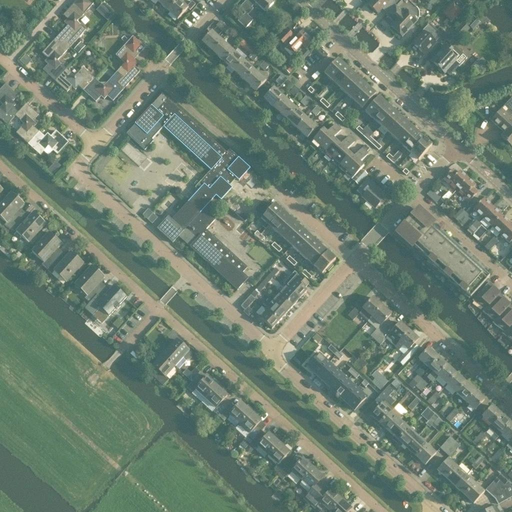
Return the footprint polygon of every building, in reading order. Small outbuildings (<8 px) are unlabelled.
[(67,26),(53,42),(59,48),(65,42),(71,48),(86,31),(77,22),(93,4),(88,0),(77,0),(63,16),(67,20),(64,23),(67,26)] [(162,0),(159,4),(168,12),(179,0),(181,3),(183,0),(162,0)] [(179,0),(168,12),(177,21),(187,9),(190,11),(195,5),(189,0),(183,0),(181,3),(179,0)] [(268,0),(247,0),(239,9),(245,14),(238,22),(245,29),(253,22),(247,16),(253,10),(251,8),(255,4),(265,13),(273,4),(268,0)] [(373,0),(368,6),(378,15),(384,8),(389,12),(400,0),(373,0)] [(406,0),(403,0),(387,17),(394,23),(391,27),(402,38),(417,22),(418,20),(419,17),(419,13),(418,11),(416,9),(406,0)] [(452,21),(461,12),(464,8),(457,1),(444,14),(452,21)] [(102,5),(96,12),(107,22),(114,15),(102,5)] [(464,22),(447,41),(451,45),(460,36),(462,37),(470,29),(473,31),(479,25),(473,19),(467,25),(464,22)] [(446,20),(443,24),(449,30),(453,26),(446,20)] [(228,29),(220,22),(217,27),(224,34),(228,29)] [(424,33),(413,45),(424,55),(435,43),(441,36),(429,25),(422,32),(424,33)] [(287,30),(278,39),(284,45),(293,36),(287,30)] [(302,32),(288,46),(294,53),(302,45),(305,49),(312,42),(302,32)] [(202,43),(213,53),(222,43),(211,33),(202,43)] [(125,64),(117,73),(123,78),(117,84),(124,90),(140,73),(134,68),(138,64),(134,60),(141,53),(145,49),(132,37),(128,42),(116,56),(125,64)] [(242,42),(239,45),(240,46),(250,56),(254,52),(254,51),(243,41),(242,42)] [(43,71),(55,83),(66,70),(57,62),(71,48),(65,42),(59,48),(53,42),(42,54),(47,59),(44,62),(48,65),(43,71)] [(74,50),(78,54),(85,47),(81,43),(74,50)] [(222,43),(213,53),(223,63),(233,53),(222,43)] [(446,46),(431,63),(438,69),(437,70),(441,74),(442,73),(443,74),(444,73),(449,77),(460,66),(455,61),(455,60),(461,54),(454,48),(451,51),(446,46)] [(318,48),(315,51),(324,59),(327,56),(318,48)] [(253,63),(258,56),(259,56),(254,52),(250,56),(248,58),(253,63)] [(233,53),(223,63),(234,73),(243,63),(233,53)] [(25,66),(31,60),(25,54),(19,60),(25,66)] [(480,58),(470,68),(478,76),(488,65),(480,58)] [(337,60),(324,75),(331,82),(345,67),(337,60)] [(269,66),(264,62),(259,68),(264,72),(269,66)] [(243,63),(234,73),(244,83),(254,73),(243,63)] [(345,67),(331,82),(339,89),(353,74),(345,67)] [(66,70),(55,83),(67,93),(72,88),(75,91),(78,88),(84,93),(95,80),(82,69),(74,78),(66,70)] [(95,80),(84,93),(96,104),(101,98),(104,101),(107,98),(112,103),(124,90),(117,84),(123,78),(117,73),(103,88),(95,80)] [(265,83),(254,73),(244,83),(256,93),(265,83)] [(353,74),(339,89),(347,96),(360,81),(353,74)] [(281,76),(275,82),(278,84),(281,86),(286,80),(281,76)] [(360,81),(347,96),(354,103),(368,88),(360,81)] [(0,119),(7,126),(15,118),(15,117),(18,114),(13,109),(16,106),(13,103),(18,97),(5,86),(0,91),(0,103),(3,107),(0,110),(0,119)] [(294,98),(299,92),(294,87),(289,94),(294,98)] [(368,88),(354,103),(362,110),(375,95),(368,88)] [(264,100),(274,110),(284,100),(273,90),(264,100)] [(199,192),(189,203),(199,213),(203,209),(204,210),(215,197),(221,202),(222,201),(221,201),(231,189),(232,190),(232,189),(228,185),(234,178),(239,182),(240,182),(239,181),(249,170),(250,170),(230,151),(227,154),(162,95),(135,125),(126,135),(145,152),(153,142),(152,141),(163,128),(211,172),(195,189),(199,192)] [(305,108),(310,101),(305,97),(300,103),(305,108)] [(378,98),(365,113),(372,120),(386,105),(378,98)] [(511,98),(491,121),(499,129),(500,128),(505,133),(501,138),(511,148),(511,146),(511,122),(509,119),(511,116),(511,98)] [(327,109),(330,106),(322,99),(320,103),(327,109)] [(284,100),(274,110),(285,120),(294,110),(284,100)] [(16,134),(28,146),(39,134),(34,129),(37,125),(34,122),(39,116),(26,105),(18,114),(15,117),(15,118),(24,126),(16,134)] [(386,105),(372,120),(380,127),(394,112),(386,105)] [(316,117),(321,111),(317,107),(311,113),(316,117)] [(294,110),(285,120),(296,130),(305,120),(294,110)] [(394,112),(380,127),(388,134),(401,119),(394,112)] [(342,123),(345,120),(337,113),(335,116),(342,123)] [(401,119),(388,134),(395,141),(409,126),(401,119)] [(305,120),(296,130),(307,140),(316,130),(305,120)] [(331,130),(337,136),(341,131),(335,126),(331,130)] [(409,126),(395,141),(403,148),(416,133),(409,126)] [(363,137),(366,134),(359,127),(356,130),(363,137)] [(323,131),(311,144),(317,150),(329,138),(333,140),(337,136),(331,130),(327,135),(323,131)] [(39,134),(28,146),(40,157),(48,148),(57,156),(69,143),(56,132),(51,138),(48,135),(45,138),(39,134)] [(416,133),(403,148),(410,155),(424,140),(416,133)] [(329,138),(317,150),(324,156),(336,143),(333,140),(329,138)] [(344,142),(350,148),(354,143),(348,138),(344,142)] [(424,140),(410,155),(418,161),(431,147),(424,140)] [(378,151),(381,148),(374,141),(371,144),(378,151)] [(336,143),(324,156),(331,162),(343,150),(346,152),(350,148),(344,142),(340,147),(336,143)] [(365,147),(358,154),(364,159),(367,155),(366,154),(369,151),(365,147)] [(343,150),(331,162),(338,168),(350,156),(346,152),(343,150)] [(350,156),(338,168),(345,175),(356,162),(359,164),(364,159),(358,154),(353,159),(350,156)] [(393,165),(396,162),(389,155),(386,158),(393,165)] [(356,162),(345,175),(351,181),(363,168),(359,164),(356,162)] [(362,170),(352,181),(358,186),(367,176),(366,175),(363,171),(362,170)] [(450,183),(458,190),(467,180),(459,173),(457,175),(452,171),(443,180),(448,185),(450,183)] [(368,179),(357,191),(363,196),(362,198),(372,207),(375,209),(384,199),(378,194),(381,191),(368,179)] [(475,187),(467,180),(458,190),(465,197),(463,199),(468,204),(477,194),(472,189),(475,187)] [(426,196),(435,204),(440,199),(431,191),(426,196)] [(4,226),(9,231),(25,214),(20,210),(24,206),(12,194),(0,206),(0,218),(6,224),(4,226)] [(473,211),(482,219),(492,208),(483,200),(473,211)] [(188,246),(190,248),(199,256),(237,291),(248,279),(242,274),(247,268),(206,230),(215,220),(204,210),(203,209),(199,213),(189,203),(189,204),(188,203),(187,204),(188,204),(173,221),(172,221),(168,218),(157,230),(173,244),(179,238),(188,246)] [(260,220),(265,224),(262,227),(265,230),(268,227),(269,227),(282,212),(274,205),(260,220)] [(492,208),(482,219),(491,228),(501,217),(492,208)] [(418,251),(470,299),(489,277),(440,233),(444,228),(441,225),(437,229),(433,226),(435,224),(418,209),(416,211),(415,210),(396,231),(397,232),(395,234),(412,249),(414,247),(418,251)] [(148,210),(142,216),(147,220),(152,225),(158,218),(153,214),(148,210)] [(461,210),(453,218),(458,223),(466,214),(461,210)] [(236,214),(242,220),(245,222),(248,219),(239,211),(236,214)] [(282,212),(269,227),(276,234),(290,219),(282,212)] [(25,214),(9,231),(14,236),(17,234),(28,244),(46,225),(33,214),(29,218),(25,214)] [(501,217),(491,228),(500,236),(510,225),(501,217)] [(290,219),(276,234),(284,241),(297,226),(290,219)] [(476,222),(471,227),(476,231),(480,226),(476,222)] [(511,226),(510,225),(500,236),(509,244),(511,241),(511,226)] [(297,226),(284,241),(291,247),(305,233),(297,226)] [(471,227),(467,232),(471,236),(476,231),(471,227)] [(476,233),(472,237),(478,242),(481,238),(487,232),(481,227),(476,233)] [(254,235),(261,242),(264,239),(257,232),(254,235)] [(305,233),(291,247),(299,254),(312,240),(305,233)] [(42,266),(47,270),(62,253),(57,249),(61,245),(49,234),(31,253),(44,264),(42,266)] [(494,239),(489,244),(493,248),(498,243),(494,239)] [(312,240),(299,254),(306,261),(320,246),(312,240)] [(271,247),(279,253),(281,250),(274,243),(271,247)] [(489,244),(485,249),(489,253),(493,248),(489,244)] [(320,246),(306,261),(314,268),(327,253),(320,246)] [(62,253),(47,270),(52,275),(54,273),(66,284),(83,265),(70,253),(67,257),(62,253)] [(327,253),(314,268),(321,275),(326,270),(328,272),(333,267),(331,265),(335,260),(327,253)] [(286,260),(294,267),(296,264),(289,257),(286,260)] [(92,267),(74,286),(86,297),(84,300),(89,304),(105,287),(100,283),(104,278),(92,267)] [(301,274),(309,281),(311,278),(304,271),(301,274)] [(283,285),(286,287),(299,299),(306,292),(304,291),(308,286),(294,273),(283,285)] [(484,310),(485,312),(499,294),(496,291),(497,290),(489,283),(472,301),(484,310)] [(89,304),(84,310),(91,316),(98,308),(108,317),(126,298),(114,287),(110,291),(105,287),(89,304)] [(280,295),(292,307),(299,299),(286,287),(280,295)] [(485,312),(484,310),(482,312),(494,322),(496,323),(509,306),(506,303),(507,301),(499,294),(485,312)] [(273,302),(286,315),(292,307),(280,295),(273,302)] [(250,296),(240,307),(240,308),(244,311),(255,300),(250,296)] [(266,310),(279,322),(286,315),(273,302),(272,303),(269,299),(266,302),(270,306),(266,310)] [(359,315),(368,323),(382,308),(372,299),(367,304),(363,300),(348,317),(353,321),(359,315)] [(496,323),(494,322),(492,324),(504,333),(506,334),(511,325),(511,307),(509,306),(496,323)] [(368,323),(376,331),(370,337),(375,342),(391,324),(387,320),(391,316),(382,308),(368,323)] [(272,330),(279,322),(266,310),(258,319),(272,330)] [(391,324),(375,342),(380,346),(388,338),(396,346),(408,332),(400,324),(396,328),(391,324)] [(511,325),(506,334),(504,333),(502,335),(511,342),(511,325)] [(396,346),(395,348),(399,351),(403,355),(397,362),(403,366),(418,349),(413,345),(418,340),(408,332),(396,346)] [(163,350),(160,354),(175,368),(184,359),(186,361),(190,360),(192,359),(191,355),(179,343),(176,341),(171,346),(165,352),(163,350)] [(331,346),(328,350),(335,357),(338,353),(331,346)] [(419,360),(428,368),(438,358),(428,349),(419,360)] [(310,365),(307,368),(317,377),(328,364),(326,363),(316,353),(308,362),(310,365)] [(166,378),(175,368),(160,354),(156,359),(158,361),(152,366),(155,369),(150,375),(163,386),(168,381),(166,378)] [(432,372),(427,379),(432,383),(438,377),(447,366),(438,358),(428,368),(432,372)] [(328,364),(317,377),(326,386),(338,373),(328,364)] [(447,366),(438,377),(447,386),(456,375),(447,366)] [(186,370),(182,374),(191,383),(193,381),(200,373),(196,369),(191,374),(186,370)] [(338,373),(326,386),(335,394),(347,382),(338,373)] [(456,375),(447,386),(456,394),(465,383),(456,375)] [(195,391),(205,400),(218,385),(214,381),(212,383),(206,378),(204,381),(199,376),(187,388),(193,394),(195,391)] [(417,376),(412,381),(417,385),(421,380),(417,376)] [(412,381),(408,386),(412,390),(417,385),(412,381)] [(347,382),(335,394),(344,403),(356,390),(347,382)] [(465,383),(456,394),(465,402),(475,392),(465,383)] [(213,412),(218,417),(230,404),(224,399),(227,396),(220,391),(222,389),(218,385),(205,400),(215,409),(213,412)] [(370,407),(375,411),(370,416),(376,422),(374,424),(377,427),(393,409),(385,401),(393,392),(388,387),(370,407)] [(356,390),(344,403),(354,412),(366,399),(356,390)] [(475,392),(465,402),(475,411),(484,400),(475,392)] [(431,398),(426,403),(431,407),(435,402),(440,397),(435,393),(431,398)] [(416,399),(412,404),(416,407),(420,402),(416,399)] [(230,404),(218,417),(224,422),(229,416),(240,425),(253,411),(248,407),(246,409),(240,403),(235,409),(230,404)] [(412,404),(407,408),(411,412),(416,407),(412,404)] [(482,417),(492,426),(501,416),(492,407),(482,417)] [(393,409),(377,427),(381,430),(383,428),(388,433),(399,421),(402,418),(393,409)] [(454,409),(450,414),(454,419),(456,417),(459,414),(454,409)] [(244,440),(239,446),(244,451),(249,445),(250,445),(261,432),(256,427),(261,422),(255,416),(257,415),(253,411),(240,425),(249,434),(244,440)] [(461,422),(456,417),(454,419),(450,414),(445,419),(454,428),(455,429),(461,422)] [(434,415),(430,420),(434,424),(438,419),(434,415)] [(492,426),(488,430),(493,435),(491,438),(494,441),(501,434),(510,424),(501,416),(492,426)] [(430,420),(426,425),(427,427),(429,428),(434,424),(430,420)] [(399,421),(388,433),(394,438),(393,440),(396,443),(409,430),(399,421)] [(511,425),(510,424),(501,434),(510,443),(511,440),(511,425)] [(409,430),(396,443),(399,446),(401,444),(406,450),(417,438),(409,430)] [(261,432),(250,445),(255,450),(257,447),(267,456),(281,441),(276,438),(274,440),(268,434),(266,437),(261,432)] [(481,433),(476,438),(481,442),(485,438),(481,433)] [(417,438),(406,450),(412,455),(410,456),(414,460),(426,446),(417,438)] [(439,449),(445,454),(455,443),(450,438),(439,449)] [(472,443),(476,447),(481,442),(476,438),(472,443)] [(275,468),(281,473),(292,460),(287,455),(289,453),(283,447),(285,445),(281,441),(267,456),(277,465),(275,468)] [(455,443),(445,454),(449,458),(460,447),(455,443)] [(426,446),(414,460),(417,463),(419,461),(424,466),(435,454),(426,446)] [(499,450),(495,455),(499,459),(504,454),(499,450)] [(495,455),(490,460),(494,464),(499,459),(495,455)] [(480,457),(475,462),(479,465),(484,461),(480,457)] [(292,460),(281,473),(286,478),(291,472),(302,482),(315,467),(310,463),(308,465),(302,459),(297,465),(292,460)] [(440,479),(444,482),(457,467),(448,459),(437,471),(442,477),(440,479)] [(475,462),(471,467),(475,470),(479,465),(475,462)] [(311,490),(306,496),(303,499),(309,505),(323,488),(318,484),(323,478),(317,473),(319,470),(315,467),(302,482),(311,490)] [(457,467),(444,482),(447,485),(449,483),(454,488),(465,476),(457,467)] [(504,487),(505,489),(510,498),(511,496),(511,489),(508,483),(500,475),(496,479),(501,484),(504,487)] [(465,476),(454,488),(460,493),(459,495),(462,498),(475,484),(465,476)] [(485,491),(490,495),(501,484),(496,479),(485,491)] [(475,484),(462,498),(465,501),(467,499),(473,505),(484,493),(475,484)] [(501,484),(490,495),(495,499),(505,489),(504,487),(501,484)] [(323,488),(309,505),(315,510),(316,508),(320,511),(330,511),(343,498),(338,494),(336,496),(331,491),(329,493),(323,488)] [(505,489),(495,499),(498,505),(510,498),(505,489)] [(349,511),(351,509),(345,504),(347,502),(343,498),(330,511),(349,511)]
